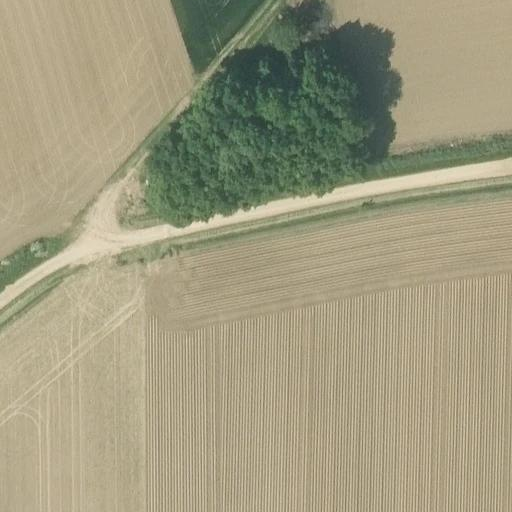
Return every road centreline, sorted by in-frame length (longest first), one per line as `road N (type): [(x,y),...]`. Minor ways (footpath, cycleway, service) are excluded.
road 1 (track): [(511,174),(78,250),(0,303)]
road 2 (track): [(78,250),(281,0)]
